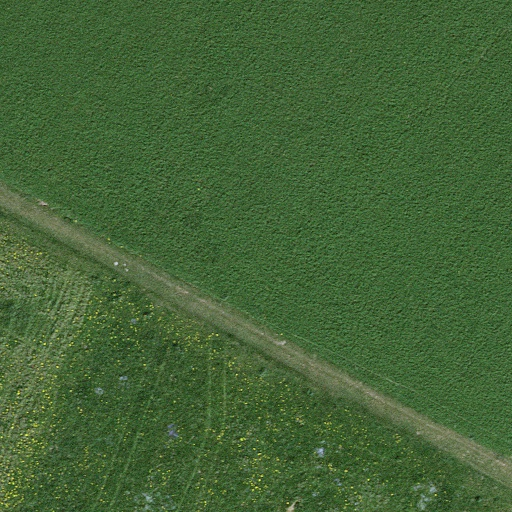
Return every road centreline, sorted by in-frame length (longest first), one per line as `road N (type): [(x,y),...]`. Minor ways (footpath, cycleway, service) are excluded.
road 1 (track): [(511,462),(108,269)]
road 2 (track): [(0,208),(108,269)]
